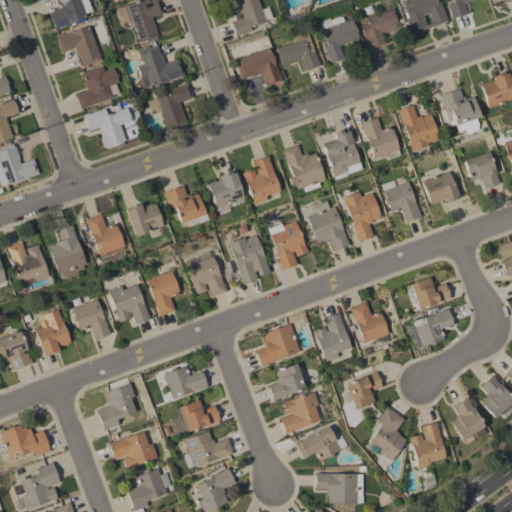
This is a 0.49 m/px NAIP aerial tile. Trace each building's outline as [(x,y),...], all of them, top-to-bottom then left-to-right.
[(86,0),(91,11),(84,14),(85,16),(68,22),(68,23),(53,29),(52,25),(51,25),(47,14),(60,9),(57,0),(86,0)] [(157,36),(138,42),(126,5),(142,0),(143,2),(149,0),(156,0),(161,13),(151,17),(157,36)] [(257,0),(261,9),(267,7),(270,17),(264,20),(265,22),(249,27),(250,31),(234,36),(229,21),(235,19),(233,15),(241,13),(239,8),(238,9),(235,0),(257,0)] [(438,0),(446,21),(412,33),(406,17),(407,16),(401,1),(402,0),(438,0)] [(471,0),(465,2),(466,3),(463,4),(465,11),(468,10),(469,13),(450,19),(449,15),(446,5),(452,3),(451,0),(471,0)] [(393,8),(400,26),(380,33),(383,41),(369,46),(367,40),(365,41),(359,26),(366,23),(364,18),(393,8)] [(358,39),(338,45),(342,58),(328,63),(323,47),(327,46),(318,22),(329,18),(332,25),(351,19),(358,39)] [(99,60),(81,66),(78,58),(77,58),(73,48),(60,52),(55,36),(61,33),(62,34),(70,31),(70,32),(88,26),(99,60)] [(304,71),(300,60),(282,66),(281,65),(280,65),(278,60),(279,60),(275,49),(293,42),(291,37),(306,32),(319,65),(304,71)] [(183,76),(177,78),(177,76),(149,86),(145,74),(140,76),(136,66),(141,65),(137,52),(144,49),(143,47),(148,45),(149,47),(156,45),(159,53),(160,53),(164,63),(177,58),(183,76)] [(277,74),(278,73),(281,80),(265,86),(260,73),(250,77),(249,76),(241,79),(234,60),(268,48),(277,74)] [(112,68),(117,82),(114,83),(117,93),(111,95),(112,97),(79,109),(74,94),(86,90),(80,73),(101,66),(103,72),(112,68)] [(492,80),(491,76),(499,73),(499,75),(506,73),(510,83),(509,84),(511,91),(511,97),(488,107),(479,85),(492,80)] [(0,78),(1,78),(1,77),(4,76),(9,92),(0,94),(0,78)] [(191,98),(178,102),(185,122),(165,129),(159,111),(151,114),(146,102),(170,93),(169,89),(186,83),(191,98)] [(458,88),(461,97),(463,97),(464,99),(472,96),(479,116),(454,125),(448,109),(443,111),(438,95),(458,88)] [(10,133),(9,133),(10,137),(0,140),(0,103),(12,99),(17,113),(4,117),(10,133)] [(416,117),(420,116),(420,117),(429,114),(438,139),(427,143),(428,145),(411,151),(408,143),(409,143),(403,125),(402,125),(398,114),(397,114),(396,110),(411,105),(416,117)] [(124,140),(102,147),(99,138),(100,137),(98,131),(100,131),(98,127),(88,131),(82,114),(87,113),(88,114),(103,108),(105,114),(126,108),(130,120),(118,124),(124,140)] [(380,130),(390,126),(393,135),(395,134),(397,141),(395,141),(398,149),(373,158),(362,128),(361,128),(359,123),(376,117),(380,130)] [(361,168),(345,174),(344,172),(332,176),(321,146),(335,141),(332,132),(346,127),(361,168)] [(511,139),(511,169),(511,170),(501,143),(511,139)] [(13,146),(14,146),(18,159),(17,159),(19,164),(32,159),(37,174),(21,179),(21,178),(0,186),(0,148),(12,144),(13,146)] [(296,145),(300,155),(306,153),(307,156),(314,153),(323,180),(317,182),(319,186),(303,192),(301,187),(295,189),(293,183),(290,185),(288,178),(291,177),(281,150),(296,145)] [(486,151),(492,168),(493,168),(499,183),(483,188),(480,179),(478,180),(477,178),(469,181),(462,160),(486,151)] [(267,156),(268,160),(267,160),(278,191),(264,196),(265,200),(251,205),(242,177),(241,177),(240,173),(252,169),(254,174),(256,174),(251,161),(267,156)] [(206,185),(219,180),(218,176),(231,171),(232,173),(233,173),(237,183),(242,197),(214,207),(206,185)] [(457,196),(454,197),(455,199),(443,203),(442,199),(429,204),(420,182),(447,171),(457,196)] [(418,212),(420,216),(404,222),(400,210),(390,214),(387,205),(384,205),(383,200),(384,198),(382,191),(407,182),(418,212)] [(203,214),(178,223),(172,206),(167,208),(163,196),(162,197),(161,193),(181,186),(185,195),(187,194),(188,196),(196,194),(203,214)] [(379,217),(371,220),(371,222),(367,224),(372,236),(356,242),(355,237),(341,198),(349,195),(348,194),(356,191),(357,192),(358,192),(360,197),(371,193),(379,217)] [(345,240),(346,240),(348,245),(333,250),(329,240),(323,242),(322,240),(315,243),(305,216),(312,213),(310,208),(326,202),(328,208),(333,206),(345,240)] [(161,225),(147,230),(147,232),(133,237),(124,211),(125,210),(124,208),(138,204),(140,207),(153,203),(161,225)] [(104,226),(114,223),(117,232),(120,233),(121,237),(119,238),(122,246),(96,255),(86,224),(85,224),(83,219),(99,214),(104,226)] [(303,244),(303,243),(306,252),(295,256),(293,251),(291,252),(295,264),(281,270),(268,235),(283,230),(281,226),(294,221),(303,244)] [(54,245),(53,243),(59,241),(55,230),(70,225),(83,264),(56,273),(47,247),(54,245)] [(269,272),(258,276),(256,270),(253,271),(256,279),(241,284),(239,280),(240,280),(227,243),(243,237),(244,239),(255,235),(269,272)] [(511,272),(508,274),(505,276),(502,269),(501,267),(502,267),(499,260),(511,255),(511,254),(500,258),(499,255),(498,255),(496,249),(497,248),(495,245),(505,242),(505,244),(511,241),(511,272)] [(47,277),(33,281),(32,278),(17,283),(5,247),(20,242),(24,255),(26,254),(25,248),(36,245),(47,277)] [(225,291),(211,296),(206,283),(203,284),(205,290),(194,295),(191,285),(192,285),(183,262),(195,257),(195,256),(208,251),(210,257),(212,256),(225,291)] [(173,279),(175,278),(177,284),(176,285),(179,294),(169,297),(174,311),(158,316),(145,280),(170,271),(173,279)] [(428,277),(430,284),(433,283),(434,286),(443,283),(448,298),(433,304),(433,303),(416,310),(407,285),(428,277)] [(148,319),(134,324),(129,311),(126,312),(128,318),(118,322),(106,291),(120,285),(121,290),(135,284),(148,319)] [(108,333),(93,339),(88,327),(79,330),(76,322),(73,323),(71,317),(73,316),(70,308),(95,299),(108,333)] [(382,320),(385,320),(386,324),(385,326),(388,334),(363,343),(351,313),(350,313),(348,308),(364,302),(369,315),(379,311),(382,320)] [(446,309),(452,324),(439,329),(443,339),(420,347),(411,321),(446,309)] [(350,348),(336,353),(337,357),(323,362),(314,335),(313,336),(311,330),(323,326),(325,331),(326,330),(322,318),(338,313),(350,348)] [(41,327),(39,322),(46,319),(48,324),(61,320),(69,342),(56,347),(57,351),(46,355),(46,354),(41,355),(37,344),(38,344),(33,330),(41,327)] [(298,351),(264,364),(264,365),(260,366),(254,351),(264,347),(262,341),(264,340),(262,334),(288,324),(298,351)] [(31,363),(11,370),(7,361),(5,362),(3,359),(0,359),(0,337),(8,335),(8,334),(14,331),(15,332),(19,331),(31,363)] [(303,388),(287,394),(288,395),(272,401),(267,385),(275,382),(274,379),(277,378),(274,371),(294,363),(303,388)] [(171,399),(161,374),(184,366),(187,376),(200,371),(206,387),(171,399)] [(343,385),(369,374),(369,373),(374,371),(380,387),(371,391),(372,394),(369,395),(372,401),(353,409),(343,385)] [(491,375),(502,386),(501,387),(511,399),(511,401),(493,418),(479,402),(485,397),(483,395),(485,393),(479,386),(491,375)] [(128,383),(133,396),(129,398),(135,412),(115,420),(117,425),(102,430),(95,410),(107,406),(105,401),(107,401),(104,392),(128,383)] [(317,405),(313,406),(318,420),(299,427),(299,428),(284,434),(279,419),(291,414),(290,412),(285,414),(281,402),(287,399),(288,401),(312,391),(317,405)] [(487,431),(476,438),(475,437),(463,444),(449,422),(456,418),(455,416),(457,414),(452,406),(466,397),(487,431)] [(218,419),(186,431),(181,420),(178,421),(174,409),(177,408),(177,407),(197,399),(200,407),(203,406),(204,409),(212,405),(218,419)] [(402,419),(394,430),(398,433),(397,434),(405,440),(389,461),(378,453),(380,449),(368,440),(380,424),(375,420),(385,406),(402,419)] [(183,432),(178,416),(165,420),(170,436),(183,432)] [(0,430),(24,422),(27,429),(29,428),(31,434),(41,430),(49,450),(33,456),(31,451),(8,460),(2,443),(1,444),(0,441),(0,430)] [(444,458),(429,462),(431,466),(417,469),(416,466),(412,467),(411,461),(414,460),(410,444),(409,444),(407,437),(420,434),(421,439),(423,439),(420,426),(435,422),(444,458)] [(339,449),(332,453),(332,456),(328,458),(326,456),(318,461),(313,451),(301,458),(293,443),(326,425),(339,449)] [(207,430),(210,439),(211,439),(213,443),(226,438),(231,454),(216,459),(216,458),(186,468),(181,455),(187,453),(182,439),(207,430)] [(124,469),(120,458),(125,456),(125,454),(112,458),(107,443),(120,438),(120,439),(142,431),(147,445),(150,444),(155,457),(124,469)] [(58,482),(46,487),(47,489),(52,487),(57,499),(48,502),(48,501),(25,509),(19,493),(15,494),(12,487),(20,484),(19,480),(38,473),(35,468),(51,462),(58,482)] [(206,511),(202,511),(197,501),(201,499),(193,485),(221,471),(221,470),(226,467),(233,482),(222,488),(223,492),(222,492),(227,501),(206,511)] [(159,475),(165,473),(170,485),(164,488),(166,494),(145,502),(146,506),(133,511),(125,491),(137,487),(134,477),(156,468),(159,475)] [(356,480),(361,480),(361,496),(356,496),(356,502),(327,503),(327,495),(325,495),(325,489),(314,489),(314,473),(328,473),(328,474),(355,474),(356,480)] [(45,511),(51,510),(51,509),(69,502),(72,511),(45,511)]
